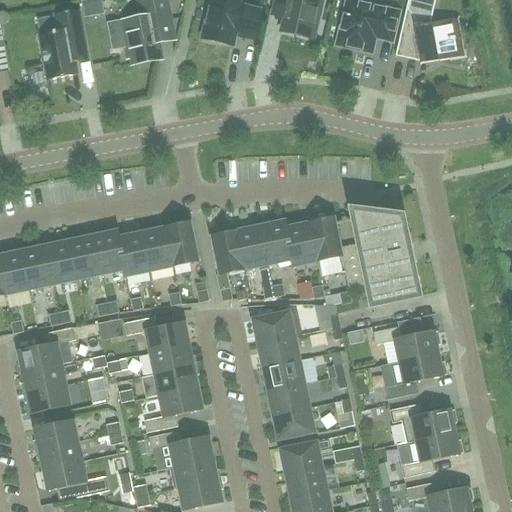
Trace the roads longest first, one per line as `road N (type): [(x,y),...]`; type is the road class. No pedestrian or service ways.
road 1 (residential): [(273,511),(233,317),(200,318),(240,511)]
road 2 (residential): [(502,511),(423,138)]
road 3 (residential): [(31,511),(0,360),(0,511)]
road 4 (tertiary): [(183,133),(301,117),(423,138)]
road 5 (residential): [(0,226),(194,194)]
road 6 (tertiary): [(0,167),(183,133)]
road 7 (residential): [(194,194),(371,193)]
